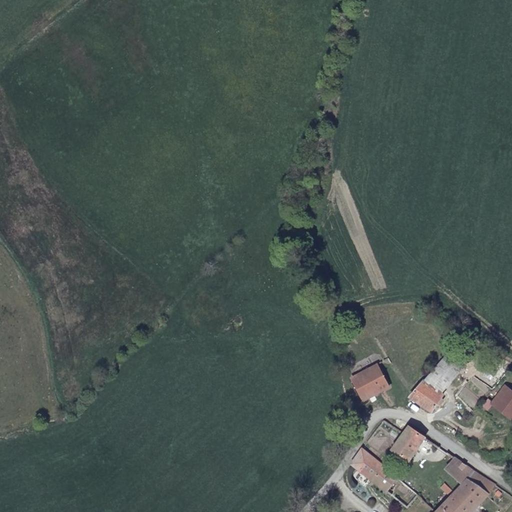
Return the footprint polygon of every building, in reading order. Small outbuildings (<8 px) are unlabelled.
[(468,363),(452,351),(448,355),(428,379),(445,391),(468,363)] [(381,362),(355,376),(367,400),(393,386),(381,362)] [(412,393),(410,396),(436,412),(447,396),(425,380),(412,393)] [(511,387),(509,385),(498,400),(511,411),(511,387)] [(412,423),(405,430),(393,446),(411,460),(430,436),(412,423)] [(399,473),(365,446),(353,460),(386,487),(399,473)] [(463,480),(475,467),(458,455),(447,468),(463,480)] [(434,511),(471,511),(498,483),(476,467),(475,467),(463,480),(455,489),(451,493),(434,511)] [(441,484),(451,493),(455,489),(444,480),(441,484)]
